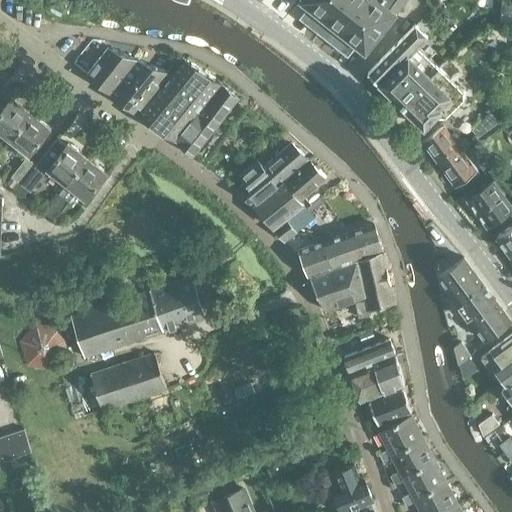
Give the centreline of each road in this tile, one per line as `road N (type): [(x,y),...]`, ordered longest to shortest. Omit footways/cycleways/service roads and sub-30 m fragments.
road 1 (residential): [(387,511),(317,322),(286,263),(218,189),(0,22)]
road 2 (tertiary): [(234,0),(343,82),(511,296)]
